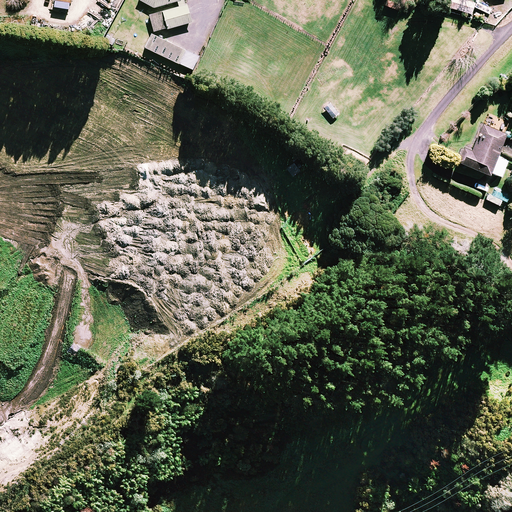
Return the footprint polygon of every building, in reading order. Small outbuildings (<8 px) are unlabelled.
[(139,0),(139,1),(154,9),(178,2),(179,7),(149,14),(154,33),(191,23),(184,0),(139,0)] [(401,4),(390,0),(387,0),(385,6),(398,12),(401,4)] [(474,4),(462,0),(449,0),(447,8),(471,15),(474,4)] [(115,38),(106,33),(101,40),(110,46),(115,38)] [(199,57),(151,35),(145,49),(192,71),(199,57)] [(347,77),(337,63),(319,76),(328,90),(347,77)] [(338,115),(330,103),(324,108),(332,119),(338,115)] [(458,164),(489,176),(490,173),(501,177),(508,161),(497,157),(506,135),(482,125),(471,151),(465,148),(458,164)] [(313,191),(303,177),(297,181),(307,196),(313,191)] [(298,187),(291,180),(284,186),(291,193),(298,187)] [(304,198),(299,190),(289,198),(295,205),(304,198)]
